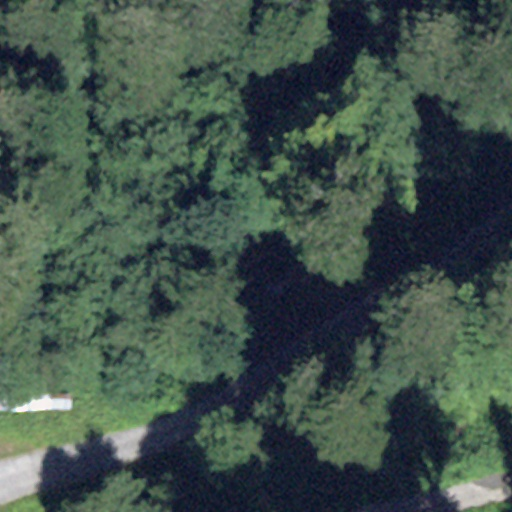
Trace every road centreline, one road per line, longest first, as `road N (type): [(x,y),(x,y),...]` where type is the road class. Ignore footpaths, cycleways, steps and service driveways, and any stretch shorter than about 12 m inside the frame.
road 1 (track): [(0,482),(40,465),(167,440),(511,215)]
road 2 (track): [(511,481),(382,511)]
